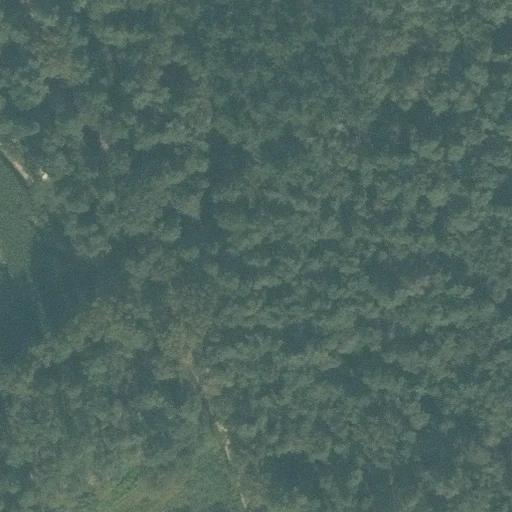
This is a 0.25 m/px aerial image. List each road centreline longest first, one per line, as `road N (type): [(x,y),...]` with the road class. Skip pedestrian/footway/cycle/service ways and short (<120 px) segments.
road 1 (track): [(170,282),(253,183),(423,39),(499,0)]
road 2 (track): [(177,346),(170,282),(153,243),(25,0)]
road 3 (track): [(177,346),(0,138)]
road 4 (track): [(0,457),(169,327)]
road 5 (track): [(255,511),(215,406),(177,346)]
